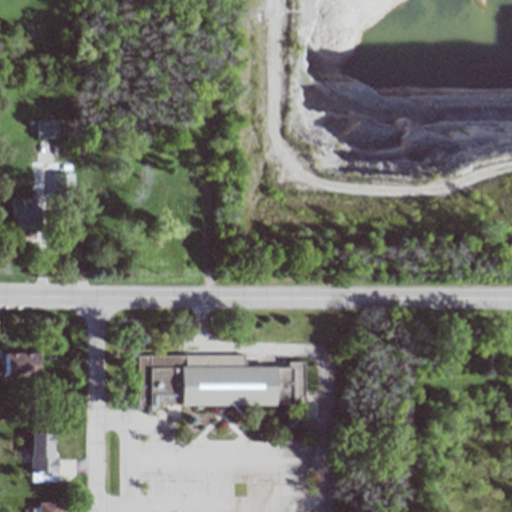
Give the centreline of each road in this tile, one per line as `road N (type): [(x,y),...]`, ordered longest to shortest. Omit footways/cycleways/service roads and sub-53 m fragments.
road 1 (tertiary): [(0,299),(511,299)]
road 2 (residential): [(95,511),(96,299)]
